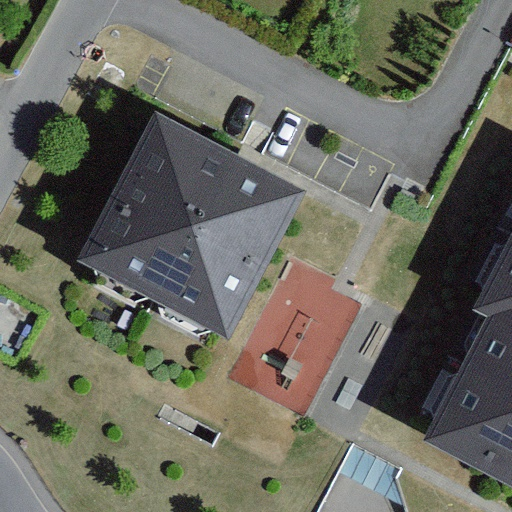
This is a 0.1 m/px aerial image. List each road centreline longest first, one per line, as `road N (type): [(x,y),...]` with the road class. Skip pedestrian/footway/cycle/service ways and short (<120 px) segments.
road 1 (residential): [(118,0),(290,93),(385,127),(442,96),(505,0)]
road 2 (residential): [(0,170),(92,0)]
